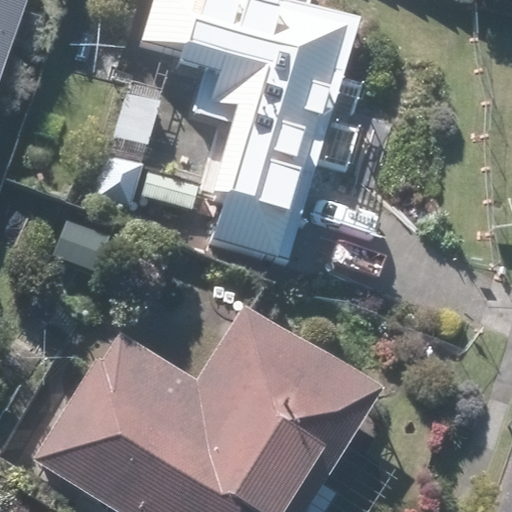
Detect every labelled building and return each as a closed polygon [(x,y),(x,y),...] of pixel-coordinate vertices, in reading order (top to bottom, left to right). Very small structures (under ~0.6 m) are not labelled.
[(0,0),(0,97),(31,0),(0,0)] [(290,259),(365,17),(311,0),(149,0),(135,47),(229,76),(222,97),(255,107),(215,235),(290,259)] [(165,103),(122,90),(106,142),(150,155),(165,103)] [(200,178),(109,156),(98,200),(133,209),(136,196),(192,210),(200,178)] [(114,328),(38,457),(132,511),(308,511),(384,384),(250,307),(207,381),(114,328)]
